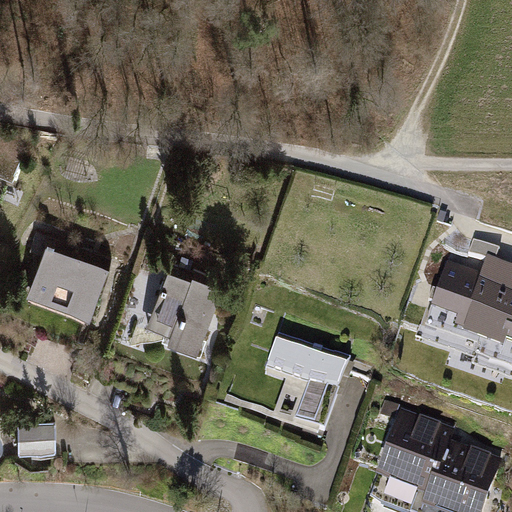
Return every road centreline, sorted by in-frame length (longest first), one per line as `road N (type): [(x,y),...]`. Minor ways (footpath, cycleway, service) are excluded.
road 1 (residential): [(386,168),(234,138),(0,112)]
road 2 (residential): [(245,511),(242,498),(0,355)]
road 3 (track): [(386,168),(452,34),(458,0)]
road 4 (residential): [(0,500),(137,511)]
road 5 (track): [(511,165),(386,168)]
